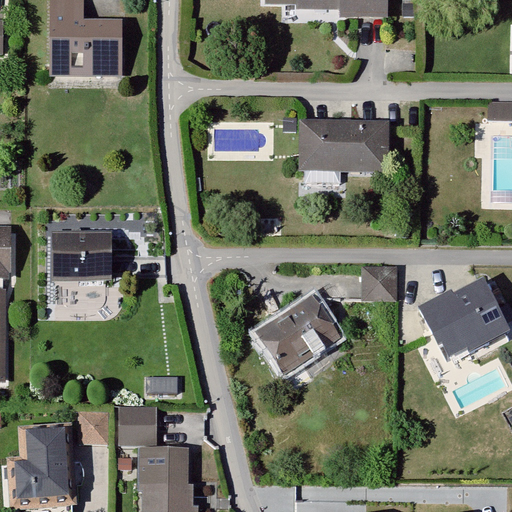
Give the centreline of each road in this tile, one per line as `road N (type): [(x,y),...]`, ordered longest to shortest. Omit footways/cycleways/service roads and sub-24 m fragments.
road 1 (residential): [(169,89),(511,95)]
road 2 (residential): [(190,266),(235,256),(511,257)]
road 3 (residential): [(190,266),(250,511)]
road 4 (residential): [(169,89),(190,266)]
